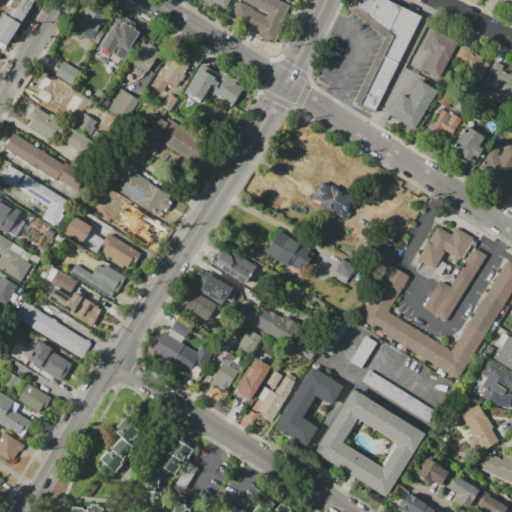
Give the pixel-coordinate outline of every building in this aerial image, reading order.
[(35,0),(7,45),(0,40),(0,17),(10,0),(35,0)] [(200,0),(230,0),(224,12),(200,0)] [(275,0),(289,7),(270,44),(255,37),(258,32),(230,18),(238,3),(265,17),(267,14),(241,0),(275,0)] [(353,102),(384,38),(348,10),(352,0),(387,0),(421,16),(375,112),(353,102)] [(89,5),(107,14),(98,30),(103,33),(96,44),(75,33),(89,5)] [(141,30),(126,60),(111,53),(107,61),(95,55),(115,17),(141,30)] [(434,30),(458,44),(438,79),(420,68),(429,53),(423,49),(434,30)] [(142,42),(147,45),(148,42),(156,46),(154,49),(159,52),(145,77),(128,68),(142,42)] [(161,95),(152,91),(155,86),(152,85),(160,68),(164,69),(173,51),(189,59),(175,87),(167,83),(161,95)] [(471,51),(490,62),(477,84),(458,72),(471,51)] [(64,62),(79,72),(70,85),(55,75),(64,62)] [(495,62),(504,67),(502,70),(509,74),(510,72),(511,73),(511,96),(505,92),(499,102),(483,92),(492,77),(487,75),(495,62)] [(183,91),(200,63),(215,73),(218,68),(237,80),(234,85),(242,90),(231,107),(207,91),(200,101),(183,91)] [(88,73),(106,84),(99,95),(81,84),(88,73)] [(62,110),(52,104),(54,101),(41,92),(46,83),(52,87),(53,84),(56,85),(59,81),(79,94),(73,103),(68,100),(62,110)] [(437,92),(414,130),(389,115),(401,94),(408,97),(418,81),(437,92)] [(120,88),(138,98),(127,120),(108,110),(120,88)] [(36,107),(49,115),(51,113),(60,119),(49,137),(26,123),(36,107)] [(433,122),(442,109),(449,113),(445,119),(447,120),(452,113),(461,119),(451,134),(433,122)] [(168,118),(212,141),(200,164),(156,141),(160,134),(142,126),(149,112),(167,121),(168,118)] [(95,120),(82,113),(75,127),(89,133),(95,120)] [(466,126),(484,137),(478,146),(482,148),(472,163),(450,149),(466,126)] [(64,143),(76,149),(74,153),(82,157),(91,140),(70,130),(64,143)] [(63,164),(65,161),(88,176),(79,190),(56,175),(52,182),(2,150),(14,132),(63,164)] [(509,141),(511,142),(511,166),(502,183),(479,168),(493,146),(499,150),(497,154),(500,156),(509,141)] [(23,171),(14,186),(0,176),(0,174),(8,162),(23,171)] [(132,170),(149,181),(148,182),(171,196),(159,218),(118,193),(132,170)] [(26,174),(71,203),(62,217),(17,188),(26,174)] [(320,205),(321,203),(311,197),(321,181),(331,187),(332,185),(355,199),(342,219),(320,205)] [(122,197),(138,207),(133,215),(117,205),(122,197)] [(8,234),(0,228),(0,200),(21,214),(8,234)] [(65,231),(75,215),(93,227),(90,231),(104,239),(96,253),(80,244),(64,233),(65,231)] [(141,215),(160,224),(148,246),(129,236),(141,215)] [(438,226),(448,232),(451,234),(455,227),(472,237),(455,264),(443,256),(434,270),(417,259),(438,226)] [(291,268),(264,252),(278,230),(312,251),(301,269),(293,264),(291,268)] [(20,255),(21,255),(20,257),(31,264),(19,282),(0,270),(0,259),(2,256),(0,254),(0,233),(24,249),(20,255)] [(123,242),(140,252),(133,262),(117,251),(123,242)] [(445,321),(422,307),(440,278),(451,285),(475,247),(486,255),(445,321)] [(211,263),(218,251),(241,265),(245,258),(260,268),(249,287),(211,263)] [(342,259),(355,267),(348,279),(334,271),(342,259)] [(511,261),(511,290),(458,379),(359,318),(392,265),(409,276),(386,312),(451,352),(508,259),(511,261)] [(76,264),(92,274),(98,264),(124,281),(112,299),(70,272),(76,264)] [(218,303),(192,287),(204,268),(229,284),(218,303)] [(59,270),(73,279),(67,289),(53,280),(59,270)] [(2,310),(0,308),(0,278),(1,277),(17,287),(2,310)] [(56,286),(72,297),(76,291),(103,308),(91,326),(48,298),(56,286)] [(208,320),(185,306),(192,295),(215,309),(208,320)] [(241,299),(254,307),(246,321),(232,313),(241,299)] [(23,301),(93,345),(83,360),(14,316),(23,301)] [(287,347),(252,325),(264,307),(284,319),(286,316),(301,325),(287,347)] [(185,340),(169,330),(178,316),(193,325),(185,340)] [(349,322),(330,354),(320,348),(339,316),(349,322)] [(261,336),(249,355),(236,347),(248,328),(261,336)] [(188,372),(156,352),(167,334),(199,354),(188,372)] [(376,342),(359,369),(349,363),(366,335),(376,342)] [(510,335),(511,336),(511,368),(495,358),(510,335)] [(310,361),(292,350),(300,337),(318,348),(310,361)] [(39,340),(53,348),(52,351),(72,364),(61,380),(27,358),(39,340)] [(211,381),(228,353),(235,357),(233,361),(242,366),(227,390),(211,381)] [(271,365),(250,399),(234,389),(255,356),(271,365)] [(488,361),(511,375),(511,391),(509,395),(511,395),(508,409),(491,404),(480,397),(485,389),(481,386),(486,377),(481,373),(488,361)] [(312,364),(345,385),(333,404),(317,395),(303,417),(317,426),(304,446),(274,427),(312,364)] [(274,369),(295,382),(270,423),(254,413),(262,400),(257,398),(274,369)] [(362,381),(369,369),(434,409),(427,421),(362,381)] [(11,372),(22,380),(13,394),(1,386),(11,372)] [(27,383),(51,399),(42,414),(17,398),(27,383)] [(354,388),(427,433),(386,499),(313,454),(354,388)] [(0,393),(17,405),(14,409),(30,420),(21,434),(0,420),(0,393)] [(478,405),(499,440),(482,450),(478,444),(474,447),(468,437),(472,434),(461,415),(478,405)] [(114,472),(99,460),(128,425),(143,438),(114,472)] [(0,437),(4,432),(24,445),(20,451),(19,451),(13,460),(11,459),(9,461),(0,454),(0,443),(2,441),(0,439),(0,437)] [(193,449),(174,477),(155,464),(174,436),(193,449)] [(511,482),(484,468),(491,454),(502,460),(507,450),(511,452),(511,482)] [(429,484),(416,477),(427,458),(441,466),(440,467),(449,473),(441,486),(432,480),(429,484)] [(159,476),(159,510),(140,510),(141,476),(159,476)] [(468,508),(461,504),(460,506),(452,501),(456,494),(459,496),(459,495),(449,488),(457,476),(479,489),(468,508)] [(435,511),(402,511),(397,509),(407,492),(437,510),(435,511)] [(485,494),(508,508),(505,511),(490,511),(479,505),(485,494)] [(252,511),(265,496),(274,504),(273,505),(277,508),(281,503),(283,505),(284,503),(294,511),(294,510),(296,511),(252,511)] [(72,511),(73,500),(133,505),(132,511),(72,511)] [(173,511),(174,502),(206,505),(205,511),(173,511)]
